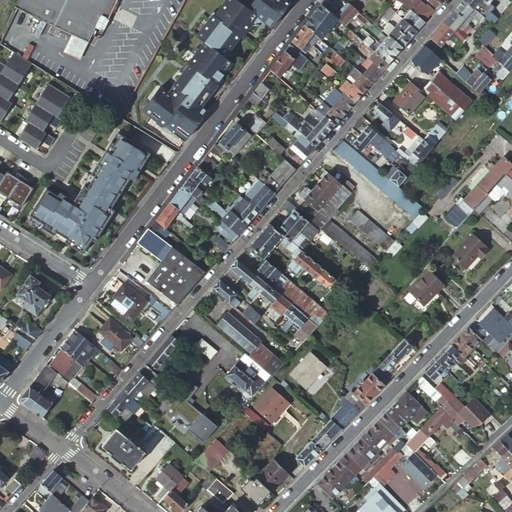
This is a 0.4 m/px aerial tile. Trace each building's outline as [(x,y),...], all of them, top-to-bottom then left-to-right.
[(16,0),(15,5),(72,34),(88,42),(95,30),(103,33),(109,22),(105,20),(100,17),(103,10),(109,12),(110,9),(112,10),(112,8),(111,7),(114,0),(16,0)] [(225,50),(228,52),(239,38),(241,39),(246,32),(247,31),(248,30),(246,29),(250,24),(257,23),(262,22),(265,25),(270,29),(289,4),(282,0),(255,0),(247,11),(231,0),(225,0),(214,16),(212,20),(210,23),(208,21),(196,39),(203,44),(197,51),(193,57),(189,63),(187,65),(188,66),(181,75),(172,87),(175,89),(170,97),(167,95),(162,91),(152,104),(149,102),(141,113),(148,118),(156,123),(158,120),(164,125),(174,132),(176,129),(188,137),(207,113),(204,110),(201,108),(198,106),(206,95),(209,97),(217,86),(215,85),(219,81),(226,72),(223,70),(228,63),(223,58),(220,56),(225,50)] [(322,0),(320,3),(331,13),(336,8),(326,0),(322,0)] [(402,3),(398,0),(392,0),(395,3),(390,8),(394,12),(395,11),(402,3)] [(398,0),(402,3),(409,9),(422,21),(423,21),(432,10),(420,0),(398,0)] [(426,0),(436,9),(443,0),(426,0)] [(472,8),(463,0),(453,11),(462,20),(472,8)] [(488,2),(490,0),(462,0),(463,0),(472,8),(485,19),(491,24),(497,18),(489,11),(493,7),(488,2)] [(337,18),(344,25),(350,18),(357,10),(347,1),(334,16),(337,18)] [(337,18),(334,16),(331,13),(320,3),(317,7),(312,14),(329,29),(330,28),(333,30),(337,24),(334,21),(337,18)] [(384,17),(387,20),(394,12),(390,8),(383,16),(384,17)] [(416,31),(424,22),(423,21),(422,21),(409,9),(402,18),(416,31)] [(105,20),(109,12),(103,10),(100,17),(105,20)] [(367,18),(357,10),(350,18),(352,20),(354,20),(361,25),(367,18)] [(462,20),(453,11),(443,23),(452,32),(458,24),(462,28),(467,24),(462,20)] [(329,29),(312,14),(311,16),(305,23),(304,25),(318,37),(321,39),(329,29)] [(384,23),(387,20),(384,17),(381,20),(379,20),(376,24),(381,28),(385,24),(384,23)] [(409,39),(416,31),(402,18),(394,26),(409,39)] [(491,24),(485,19),(471,35),(477,40),(487,29),(491,24)] [(346,26),(349,29),(354,33),(358,37),(363,31),(351,20),(346,26)] [(250,24),(246,29),(248,30),(247,31),(249,32),(252,28),(258,27),(257,23),(250,24)] [(452,32),(443,23),(430,38),(439,47),(452,32)] [(318,37),(304,25),(298,33),(311,45),(312,46),(318,37)] [(387,35),(401,48),(409,39),(394,26),(387,35)] [(349,29),(343,35),(349,40),(354,33),(349,29)] [(493,34),(487,29),(477,40),(484,46),(493,34)] [(368,45),(369,46),(373,40),(363,31),(358,37),(368,45)] [(311,45),(298,33),(291,41),(304,53),(311,45)] [(88,42),(72,34),(64,52),(80,59),(88,42)] [(349,40),(343,35),(340,39),(337,42),(343,47),(348,41),(349,40)] [(380,43),(394,56),(401,48),(387,35),(386,36),(383,40),(380,43)] [(511,35),(507,41),(511,46),(504,55),(497,49),(493,54),(491,56),(498,63),(502,66),(511,54),(511,35)] [(343,47),(337,42),(332,49),(335,52),(337,54),(341,50),(343,47)] [(281,54),(270,70),(278,77),(280,74),(293,58),(298,63),(303,56),(290,43),(281,54)] [(373,50),(388,63),(394,56),(380,43),(373,50)] [(335,52),(332,49),(328,46),(324,52),(327,55),(324,58),(327,61),(330,58),(335,52)] [(455,120),(478,94),(470,87),(439,59),(438,60),(423,46),(411,60),(427,74),(428,73),(433,77),(421,91),(455,120)] [(341,50),(337,54),(348,63),(351,59),(341,50)] [(380,73),(388,63),(373,50),(371,53),(367,58),(373,63),(371,65),(380,73)] [(322,55),(319,52),(316,56),(316,57),(313,61),(316,64),(322,55)] [(337,54),(335,52),(330,58),(344,71),(350,64),(348,63),(337,54)] [(30,65),(13,54),(5,66),(0,63),(0,74),(18,86),(30,65)] [(511,66),(511,54),(502,66),(501,67),(507,72),(511,67),(511,66)] [(493,76),(501,67),(502,66),(498,63),(490,73),(493,76)] [(181,75),(188,66),(187,65),(185,64),(179,73),(181,75)] [(371,83),(380,73),(371,65),(365,72),(362,75),(371,83)] [(359,66),(356,70),(362,75),(365,72),(359,66)] [(498,82),(507,72),(501,67),(493,76),(492,77),(498,82)] [(361,93),(371,83),(362,75),(356,70),(354,68),(349,75),(355,80),(351,84),(361,93)] [(490,80),(492,77),(493,76),(490,73),(486,70),(482,73),(490,80)] [(316,82),(321,76),(317,72),(311,78),(316,82)] [(470,87),(478,94),(490,80),(482,73),(470,87)] [(18,86),(0,74),(0,97),(8,102),(18,86)] [(280,74),(278,77),(296,92),(298,90),(280,74)] [(260,82),(252,92),(263,102),(264,103),(266,100),(262,96),(268,89),(260,82)] [(425,95),(410,82),(393,102),(408,114),(425,95)] [(57,108),(65,96),(48,84),(34,105),(61,122),(66,114),(57,108)] [(340,87),(355,100),(361,93),(351,84),(347,89),(342,85),(340,87)] [(175,89),(172,87),(170,90),(167,95),(170,97),(175,89)] [(338,90),(332,96),(347,110),(355,100),(340,87),(338,90)] [(158,88),(149,102),(152,104),(162,91),(158,88)] [(263,102),(252,92),(247,100),(258,110),(263,102)] [(347,110),(332,96),(328,94),(325,98),(328,101),(325,104),(341,117),(347,110)] [(201,108),(209,97),(206,95),(198,106),(201,108)] [(8,102),(0,97),(0,122),(11,104),(8,102)] [(310,105),(319,111),(322,108),(314,101),(310,105)] [(319,111),(323,116),(334,125),(341,117),(325,104),(322,108),(319,111)] [(401,121),(379,104),(372,113),(383,122),(382,124),(389,130),(390,128),(393,131),(401,121)] [(28,123),(42,132),(48,124),(56,130),(61,122),(34,105),(24,121),(28,123)] [(334,125),(323,116),(311,130),(288,111),(285,114),(283,112),(280,116),(315,146),(334,125)] [(306,157),(315,146),(280,116),(275,112),(271,116),(297,139),(292,144),(306,157)] [(250,119),(249,128),(257,129),(258,120),(250,119)] [(444,132),(449,127),(441,119),(436,124),(444,132)] [(28,123),(18,140),(35,151),(40,142),(49,148),(54,140),(42,132),(28,123)] [(219,141),(234,154),(250,136),(236,123),(219,141)] [(423,140),(432,147),(444,132),(436,124),(423,140)] [(381,154),(385,157),(393,148),(383,140),(367,126),(358,135),(373,147),(380,153),(381,154)] [(119,136),(116,134),(111,142),(114,145),(119,136)] [(399,153),(402,156),(406,151),(408,153),(421,138),(416,134),(399,153)] [(373,147),(358,135),(350,144),(360,152),(364,147),(369,151),(373,147)] [(59,194),(57,197),(45,190),(28,217),(42,225),(40,229),(82,255),(90,241),(94,243),(113,212),(110,210),(129,180),(132,182),(149,155),(119,136),(114,145),(111,142),(96,165),(100,167),(87,188),(83,186),(73,203),(59,194)] [(495,142),(489,136),(479,147),(483,151),(485,153),(495,142)] [(271,138),(266,143),(279,155),(284,149),(271,138)] [(406,159),(415,166),(432,147),(423,140),(421,138),(408,153),(406,151),(402,156),(406,159)] [(424,209),(410,198),(397,187),(388,179),(341,140),(332,149),(414,219),(415,218),(417,216),(424,209)] [(219,141),(217,144),(231,157),(234,154),(219,141)] [(212,146),(209,149),(220,159),(226,153),(214,143),(212,146)] [(479,147),(463,164),(468,168),(483,151),(479,147)] [(199,162),(210,171),(216,164),(205,154),(199,162)] [(378,166),(384,159),(385,157),(381,154),(379,155),(381,157),(380,158),(378,156),(374,162),(378,166)] [(455,205),(467,216),(472,211),(473,209),(486,194),(485,193),(503,174),(504,174),(505,174),(511,166),(503,158),(490,160),(489,161),(495,166),(463,201),(461,199),(455,205)] [(402,172),(407,175),(415,166),(406,159),(405,162),(408,165),(402,172)] [(274,194),(295,170),(284,160),(264,181),(262,184),(274,194)] [(214,175),(210,171),(199,162),(190,175),(199,183),(204,186),(214,175)] [(100,167),(96,165),(83,186),(87,188),(100,167)] [(332,168),(328,174),(349,192),(353,186),(332,168)] [(398,168),(397,169),(406,177),(407,175),(402,172),(398,168)] [(388,179),(397,187),(406,177),(397,169),(388,179)] [(328,174),(325,172),(319,180),(343,201),(350,193),(349,192),(328,174)] [(6,173),(4,177),(0,182),(0,194),(8,200),(22,177),(16,173),(14,178),(6,173)] [(259,181),(262,184),(264,181),(257,174),(255,177),(259,181)] [(495,185),(505,193),(511,199),(511,180),(505,174),(504,174),(495,185)] [(203,205),(204,204),(206,202),(197,194),(201,190),(196,186),(199,183),(190,175),(181,186),(195,198),(203,205)] [(28,180),(22,177),(8,200),(21,208),(32,189),(25,185),(28,180)] [(435,195),(439,199),(455,182),(451,178),(435,195)] [(110,210),(113,212),(132,182),(129,180),(110,210)] [(343,201),(319,180),(312,188),(326,201),(336,209),(343,201)] [(258,211),(274,194),(262,184),(259,181),(245,196),(251,201),(249,203),(250,204),(258,211)] [(473,209),(479,214),(492,200),(494,202),(498,201),(505,193),(495,185),(486,194),(473,209)] [(195,198),(181,186),(168,203),(178,211),(181,215),(195,198)] [(326,201),(312,188),(310,191),(306,188),(303,188),(299,193),(299,196),(306,202),(299,211),(310,220),(326,201)] [(435,195),(431,201),(435,204),(439,199),(435,195)] [(210,209),(215,203),(209,198),(206,202),(204,204),(210,209)] [(250,204),(249,203),(244,199),(240,203),(246,208),(250,204)] [(297,209),(287,201),(283,206),(291,213),(294,210),(295,212),(297,209)] [(182,215),(181,215),(178,211),(168,203),(156,220),(162,225),(165,228),(175,216),(189,228),(192,226),(181,217),(182,215)] [(210,209),(220,218),(225,212),(215,203),(210,209)] [(246,226),(258,211),(250,204),(246,208),(240,203),(236,208),(237,208),(232,213),(246,226)] [(330,218),(336,210),(333,207),(326,214),(330,218)] [(308,222),(295,212),(294,210),(291,213),(285,220),(299,232),(308,222)] [(228,218),(232,213),(230,211),(227,214),(222,220),(221,221),(223,223),(226,219),(229,222),(230,220),(228,218)] [(385,252),(393,242),(357,211),(349,220),(385,252)] [(237,236),(246,226),(232,213),(228,218),(230,220),(229,222),(226,219),(223,223),(225,225),(237,236)] [(42,225),(28,217),(26,220),(40,229),(42,225)] [(162,225),(156,220),(149,229),(159,238),(164,233),(159,229),(162,225)] [(299,232),(285,220),(276,230),(291,242),(299,232)] [(369,269),(377,260),(328,220),(321,229),(369,269)] [(276,230),(268,223),(248,246),(258,255),(263,259),(266,256),(278,242),(293,254),(298,248),(297,247),(291,242),(276,230)] [(231,243),(237,236),(225,225),(219,233),(231,243)] [(159,238),(149,229),(138,243),(154,256),(155,255),(162,261),(171,248),(163,241),(159,238)] [(486,246),(473,233),(453,254),(466,267),(478,254),(481,257),(488,249),(486,246)] [(223,252),(228,246),(217,237),(212,242),(223,252)] [(94,243),(90,241),(82,255),(85,257),(94,243)] [(300,243),(297,247),(298,248),(301,251),(303,252),(306,248),(300,243)] [(258,255),(248,246),(244,251),(252,262),(258,255)] [(176,306),(204,274),(171,248),(162,261),(146,281),(176,306)] [(301,251),(298,248),(293,254),(291,256),(294,258),(301,251)] [(309,257),(303,252),(301,251),(294,258),(293,260),(301,266),(309,257)] [(271,254),(268,258),(281,268),(284,264),(277,258),(277,259),(271,254)] [(317,264),(309,257),(301,266),(309,273),(317,264)] [(254,274),(237,260),(229,268),(240,278),(248,284),(256,275),(254,274)] [(281,274),(265,260),(254,274),(256,275),(265,283),(269,286),(270,287),(281,274)] [(301,266),(293,260),(288,266),(295,273),(301,266)] [(316,280),(325,270),(317,264),(309,273),(316,280)] [(240,278),(229,268),(222,276),(234,285),(240,278)] [(325,286),(333,277),(325,270),(316,280),(325,287),(325,286)] [(424,305),(444,284),(430,271),(410,292),(424,305)] [(329,314),(322,308),(281,274),(270,287),(274,290),(279,294),(291,304),(301,312),(307,317),(318,326),(329,314)] [(36,286),(39,282),(29,275),(15,294),(27,303),(24,308),(35,315),(42,306),(43,306),(44,307),(50,300),(49,299),(48,297),(49,296),(36,286)] [(257,291),(258,292),(265,283),(256,275),(248,284),(253,288),(257,291)] [(346,294),(349,291),(340,283),(333,277),(325,286),(332,292),(337,286),(346,294)] [(349,291),(354,286),(344,277),(340,283),(349,291)] [(219,280),(211,289),(235,308),(239,303),(233,298),(236,294),(219,280)] [(262,295),(269,286),(265,283),(258,292),(262,295)] [(136,315),(146,302),(123,284),(113,297),(129,310),(124,316),(131,322),(136,315)] [(266,299),(274,290),(270,287),(269,286),(262,295),(265,297),(266,299)] [(251,299),(257,291),(253,288),(247,295),(251,299)] [(274,301),(279,294),(274,290),(266,299),(272,303),(274,301)] [(336,295),(341,299),(346,295),(341,290),(336,295)] [(285,311),(291,304),(279,294),(274,301),(285,311)] [(329,303),(335,307),(340,301),(335,297),(329,303)] [(328,301),(322,308),(329,314),(335,307),(329,303),(328,301)] [(166,310),(156,302),(152,307),(162,315),(166,310)] [(292,322),(301,312),(291,304),(285,311),(282,314),(288,319),(284,323),(287,326),(292,321),(292,322)] [(242,313),(253,323),(259,316),(248,306),(242,313)] [(511,337),(511,326),(508,322),(503,318),(494,308),(482,321),(492,331),(490,334),(481,342),(494,355),(496,353),(508,342),(511,337)] [(299,327),(307,317),(301,312),(292,322),(299,327)] [(272,377),(283,364),(258,343),(260,341),(227,313),(216,325),(249,353),(247,356),(272,377)] [(507,313),(503,318),(508,322),(511,318),(507,313)] [(309,335),(318,326),(307,317),(299,327),(309,335)] [(18,319),(14,325),(34,338),(40,331),(26,321),(24,323),(18,319)] [(104,336),(114,344),(121,350),(131,339),(109,319),(99,331),(104,336)] [(265,324),(258,319),(254,324),(261,329),(265,324)] [(467,328),(460,336),(472,348),(480,340),(476,337),(467,328)] [(95,362),(102,353),(75,330),(60,349),(74,361),(77,358),(82,351),(86,355),(95,362)] [(25,350),(30,343),(16,333),(11,340),(14,343),(25,350)] [(170,335),(162,344),(180,358),(182,356),(178,352),(180,350),(175,345),(178,342),(170,335)] [(109,350),(114,344),(104,336),(99,341),(109,350)] [(139,348),(144,342),(137,336),(132,342),(139,348)] [(372,373),(384,385),(391,378),(386,373),(388,370),(390,370),(392,369),(392,366),(397,361),(398,361),(412,346),(411,344),(407,340),(409,338),(406,336),(404,338),(372,373)] [(460,336),(452,343),(461,352),(467,346),(470,350),(472,348),(460,336)] [(293,344),(298,348),(304,341),(299,337),(293,344)] [(0,349),(3,352),(11,340),(7,338),(0,346),(0,349)] [(200,338),(193,346),(203,355),(209,359),(216,351),(200,338)] [(14,343),(11,340),(3,352),(6,354),(14,343)] [(511,345),(508,342),(496,353),(504,360),(503,361),(510,368),(509,369),(511,371),(511,345)] [(293,343),(287,350),(292,354),(298,348),(293,344),(293,343)] [(452,343),(451,345),(459,354),(461,352),(452,343)] [(162,344),(147,363),(155,370),(156,370),(158,371),(165,364),(162,361),(166,357),(169,360),(167,362),(171,364),(173,362),(177,366),(178,365),(182,360),(180,358),(162,344)] [(346,352),(352,358),(359,351),(352,345),(346,352)] [(459,363),(464,358),(459,354),(451,345),(443,353),(452,361),(455,359),(459,363)] [(467,346),(461,352),(465,356),(470,350),(467,346)] [(74,361),(60,349),(48,366),(57,373),(61,377),(67,383),(68,384),(82,368),(74,361)] [(77,358),(80,362),(86,355),(82,351),(77,358)] [(346,364),(352,358),(346,352),(340,358),(346,364)] [(320,374),(326,367),(311,353),(290,376),(306,390),(317,377),(319,380),(322,376),(320,374)] [(449,364),(452,361),(443,353),(435,360),(444,369),(447,366),(449,369),(451,367),(449,364)] [(251,396),(269,375),(244,354),(226,375),(251,396)] [(13,365),(0,355),(0,382),(9,371),(13,365)] [(197,372),(209,359),(203,355),(193,368),(197,372)] [(82,367),(84,365),(80,362),(77,358),(74,361),(82,368),(82,367)] [(215,364),(209,359),(197,372),(194,375),(200,381),(215,364)] [(189,372),(193,368),(182,360),(178,365),(185,371),(187,370),(189,372)] [(447,372),(444,369),(435,360),(424,372),(433,381),(439,374),(441,377),(444,377),(447,374),(447,372)] [(116,375),(121,370),(110,361),(105,366),(116,375)] [(48,366),(45,364),(20,398),(21,403),(30,410),(46,388),(52,380),(57,373),(48,366)] [(144,366),(138,373),(151,384),(153,385),(159,378),(144,366)] [(183,389),(194,375),(197,372),(193,368),(189,372),(169,395),(167,394),(165,396),(167,398),(172,402),(183,389)] [(433,389),(437,385),(433,381),(424,372),(420,376),(420,377),(433,389)] [(56,383),(61,377),(57,373),(52,380),(56,383)] [(151,384),(138,373),(130,382),(143,393),(151,384)] [(348,400),(359,411),(384,385),(372,373),(353,392),(354,393),(348,400)] [(189,394),(200,381),(194,375),(183,389),(189,394)] [(63,388),(67,383),(61,377),(56,383),(63,388)] [(440,396),(433,389),(420,377),(415,383),(434,401),(440,396)] [(143,393),(130,382),(122,391),(131,399),(134,402),(143,393)] [(91,404),(96,398),(78,383),(74,388),(85,398),(87,400),(91,404)] [(155,388),(165,396),(167,394),(168,393),(156,383),(153,386),(155,388)] [(151,384),(143,393),(147,397),(155,388),(153,386),(153,385),(151,384)] [(440,396),(446,402),(451,397),(438,384),(437,385),(433,389),(440,396)] [(30,410),(41,418),(55,399),(46,392),(48,390),(46,388),(30,410)] [(85,398),(74,388),(65,398),(76,408),(81,404),(85,398)] [(271,423),(289,403),(273,388),(255,407),(271,423)] [(131,399),(122,391),(115,399),(123,407),(130,399),(131,399)] [(397,415),(405,422),(410,417),(415,422),(422,415),(418,411),(422,408),(405,392),(397,400),(404,408),(397,415)] [(143,393),(134,402),(135,402),(139,406),(147,397),(143,393)] [(451,397),(446,402),(439,409),(452,421),(457,426),(463,420),(470,427),(479,425),(489,415),(473,399),(463,408),(451,397)] [(164,411),(172,402),(167,398),(159,407),(164,411)] [(106,409),(108,411),(119,421),(123,415),(123,414),(124,414),(127,410),(123,407),(115,399),(106,409)] [(139,407),(130,399),(123,407),(127,410),(130,413),(132,411),(128,408),(130,405),(136,410),(139,407)] [(331,419),(341,429),(359,411),(348,400),(331,419)] [(399,428),(405,422),(397,415),(404,408),(397,400),(384,413),(399,428)] [(139,406),(149,415),(152,411),(143,402),(139,406)] [(164,411),(159,407),(153,414),(155,416),(152,419),(155,422),(164,411)] [(420,427),(429,436),(440,424),(445,429),(448,426),(452,421),(439,409),(439,408),(420,427)] [(248,417),(265,429),(269,423),(252,411),(248,417)] [(188,427),(203,440),(217,426),(202,412),(188,427)] [(404,432),(399,428),(384,413),(377,420),(395,438),(397,439),(403,432),(404,432)] [(148,430),(152,425),(155,422),(152,419),(149,423),(147,422),(144,425),(148,430)] [(326,424),(321,429),(331,439),(341,429),(331,419),(326,424)] [(127,428),(135,435),(140,429),(136,425),(134,427),(126,420),(123,424),(127,428)] [(391,442),(395,438),(377,420),(370,427),(385,442),(389,439),(391,442)] [(448,426),(455,433),(459,429),(457,426),(452,421),(448,426)] [(122,435),(127,428),(123,424),(121,423),(115,430),(114,429),(100,447),(110,455),(109,456),(119,465),(120,463),(130,470),(144,453),(122,435)] [(140,429),(135,435),(140,439),(148,430),(144,425),(140,429)] [(362,436),(377,451),(385,442),(370,427),(362,436)] [(436,475),(440,479),(446,474),(436,464),(435,466),(421,452),(420,452),(416,448),(423,442),(428,447),(434,441),(429,436),(420,427),(415,432),(415,433),(410,438),(405,444),(436,475)] [(405,434),(410,438),(415,433),(410,428),(405,434)] [(321,429),(310,441),(320,451),(331,439),(321,429)] [(403,445),(405,444),(410,438),(405,434),(398,441),(403,445)] [(504,438),(499,442),(511,456),(511,441),(506,435),(504,438)] [(375,453),(377,451),(362,436),(352,446),(367,461),(368,460),(375,453)] [(228,451),(216,440),(210,446),(222,457),(228,451)] [(310,441),(304,448),(314,457),(320,451),(310,441)] [(393,446),(398,450),(399,450),(403,445),(398,441),(393,446)] [(431,450),(437,444),(434,441),(428,447),(431,450)] [(511,456),(499,442),(492,448),(500,457),(503,460),(511,468),(511,467),(511,456)] [(397,452),(403,457),(406,461),(401,465),(423,487),(436,475),(405,444),(403,445),(399,450),(398,450),(397,452)] [(45,451),(37,445),(27,455),(37,464),(45,456),(45,451)] [(222,457),(210,446),(206,451),(218,462),(222,457)] [(352,446),(345,454),(360,468),(367,461),(352,446)] [(314,457),(304,448),(295,458),(304,467),(314,457)] [(387,461),(396,452),(392,448),(383,457),(387,461)] [(218,462),(206,451),(201,456),(213,466),(218,462)] [(378,483),(382,488),(395,475),(390,470),(403,457),(397,452),(396,452),(387,461),(382,467),(378,471),(376,473),(372,477),(378,483)] [(377,456),(375,453),(368,460),(370,463),(377,456)] [(345,454),(338,461),(354,475),(360,468),(345,454)] [(201,456),(196,462),(208,472),(213,466),(201,456)] [(382,467),(387,461),(383,457),(377,462),(382,467)] [(269,491),(287,473),(273,459),(255,477),(257,479),(269,491)] [(480,460),(471,468),(477,475),(486,466),(480,460)] [(498,464),(506,474),(508,471),(511,468),(503,460),(498,464)] [(338,461),(331,468),(346,483),(354,475),(338,461)] [(360,468),(363,471),(370,463),(367,461),(360,468)] [(373,467),(378,471),(382,467),(377,462),(373,467)] [(169,491),(182,477),(168,464),(155,478),(169,491)] [(331,468),(324,475),(340,490),(343,493),(350,486),(346,483),(331,468)] [(371,478),(372,477),(376,473),(372,468),(366,474),(371,478)] [(471,468),(468,471),(474,477),(477,475),(471,468)] [(52,470),(40,484),(53,496),(60,487),(58,485),(59,483),(57,481),(60,477),(52,470)] [(468,471),(466,473),(472,479),(474,477),(468,471)] [(466,473),(461,478),(467,484),(472,479),(466,473)] [(206,489),(216,479),(211,474),(201,485),(206,489)] [(366,484),(371,478),(366,474),(361,479),(366,484)] [(324,475),(316,484),(331,498),(340,490),(324,475)] [(169,491),(163,499),(177,511),(179,511),(187,504),(177,495),(188,482),(182,477),(169,491)] [(256,505),(269,491),(257,479),(255,477),(251,481),(249,479),(239,489),(256,505)] [(461,478),(457,482),(458,483),(462,488),(467,484),(461,478)] [(5,489),(11,494),(20,484),(14,479),(5,489)] [(216,479),(207,490),(222,503),(226,499),(227,499),(233,493),(216,479)] [(494,484),(499,491),(501,489),(505,486),(499,480),(494,484)] [(382,488),(378,483),(366,495),(369,498),(357,511),(358,511),(401,511),(404,509),(382,488)] [(462,488),(458,483),(452,488),(457,494),(462,488)] [(462,488),(457,494),(463,500),(468,495),(462,488)] [(499,491),(492,497),(497,504),(506,495),(501,489),(499,491)] [(345,495),(350,500),(355,495),(350,491),(345,495)] [(71,511),(78,511),(88,501),(77,492),(74,495),(78,499),(69,509),(71,511)] [(511,501),(506,495),(497,504),(503,510),(511,502),(511,501)] [(71,511),(69,509),(53,496),(44,506),(46,508),(42,511),(71,511)] [(91,497),(88,501),(78,511),(102,511),(105,509),(91,497)] [(511,511),(511,502),(503,510),(504,511),(511,511)]
